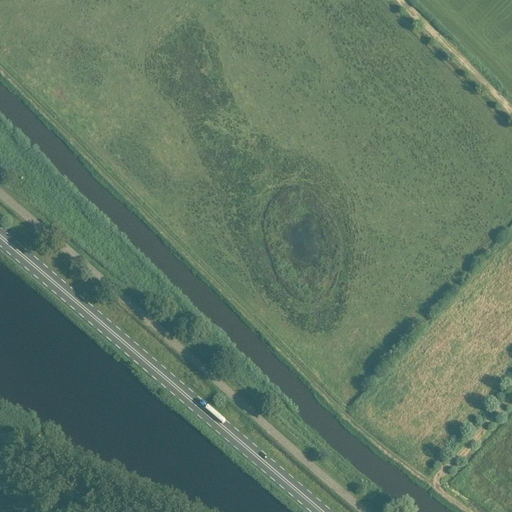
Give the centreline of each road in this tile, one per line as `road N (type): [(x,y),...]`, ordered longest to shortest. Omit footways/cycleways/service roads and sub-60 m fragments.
road 1 (track): [(0,69),(360,429),(432,483)]
road 2 (unclassified): [(363,511),(0,196)]
road 3 (primary): [(317,511),(0,240)]
road 4 (unclassified): [(142,511),(31,462),(0,439)]
